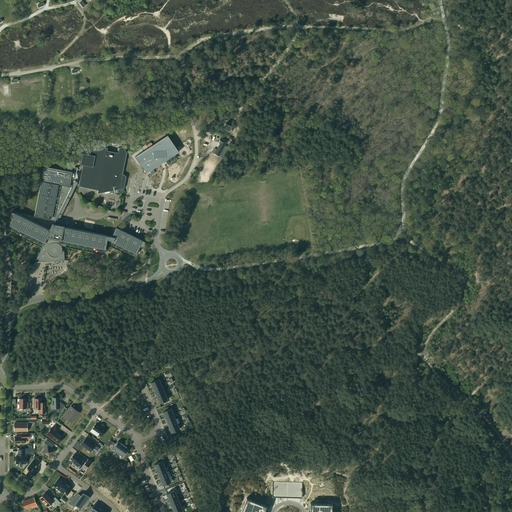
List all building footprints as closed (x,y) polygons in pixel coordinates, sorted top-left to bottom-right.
[(147,173),(176,153),(165,137),(135,157),(147,173)] [(214,149),(212,153),(219,156),(224,146),(227,141),(221,138),(218,142),(220,143),(216,150),(214,149)] [(224,146),(219,156),(223,159),(229,148),(224,146)] [(83,165),(79,183),(78,186),(98,190),(97,193),(124,189),(126,176),(122,174),(126,155),(127,153),(123,147),(119,148),(118,153),(107,151),(107,148),(85,152),(85,154),(83,153),(80,164),(83,165)] [(78,186),(79,183),(77,183),(78,182),(74,181),(72,185),(70,184),(72,172),(44,167),(34,216),(34,217),(55,221),(50,230),(12,212),(10,217),(12,218),(7,228),(43,245),(34,262),(60,261),(60,262),(62,261),(64,260),(64,251),(62,251),(62,250),(62,249),(62,248),(61,247),(61,246),(60,245),(65,246),(66,244),(105,252),(107,239),(112,241),(111,244),(135,256),(140,246),(142,247),(145,242),(116,228),(111,238),(108,236),(108,235),(62,227),(56,226),(76,186),(78,186)] [(159,380),(151,383),(153,388),(161,385),(159,380)] [(161,385),(153,388),(155,393),(163,390),(161,385)] [(163,390),(155,393),(157,398),(165,395),(163,390)] [(165,395),(157,398),(159,403),(167,400),(165,395)] [(52,404),(51,404),(51,408),(58,408),(59,412),(61,411),(65,405),(62,403),(59,403),(59,398),(52,398),(52,404)] [(26,399),(19,399),(19,408),(28,408),(28,403),(27,401),(26,401),(26,399)] [(42,399),(35,399),(34,409),(39,409),(39,413),(45,413),(45,406),(41,406),(42,399)] [(75,410),(71,407),(64,416),(68,418),(68,420),(72,423),(78,414),(74,411),(75,410)] [(165,411),(163,412),(165,417),(173,414),(171,409),(169,410),(165,411)] [(173,414),(165,417),(167,422),(175,419),(173,414)] [(175,419),(167,422),(169,427),(177,424),(175,419)] [(27,423),(14,423),(14,431),(27,431),(27,423)] [(96,423),(92,429),(95,432),(94,434),(97,436),(98,434),(101,436),(106,430),(103,428),(104,426),(101,424),(100,426),(96,423)] [(51,428),(47,435),(58,443),(63,436),(56,431),(59,427),(55,424),(52,428),(51,428)] [(177,424),(169,427),(171,433),(179,429),(177,424)] [(22,437),(15,437),(15,444),(24,443),(24,439),(31,439),(30,433),(21,434),(22,437)] [(86,437),(81,444),(91,451),(94,447),(98,450),(100,447),(86,437)] [(47,445),(41,453),(49,459),(55,451),(51,448),(54,445),(46,440),(44,443),(47,445)] [(118,441),(112,449),(118,453),(124,445),(121,443),(120,443),(118,441)] [(124,445),(118,453),(123,457),(128,449),(126,447),(127,447),(124,445)] [(18,456),(17,456),(17,464),(26,464),(26,456),(25,456),(25,453),(27,454),(27,453),(34,453),(34,449),(25,449),(25,450),(18,450),(18,456)] [(77,457),(74,455),(70,459),(74,461),(72,463),(80,469),(85,462),(77,456),(77,457)] [(30,470),(26,476),(32,480),(38,472),(34,470),(39,464),(33,460),(27,468),(30,470)] [(162,462),(154,465),(156,470),(164,467),(162,462)] [(164,467),(156,470),(158,475),(166,472),(164,467)] [(166,472),(158,475),(161,480),(169,477),(166,472)] [(169,477),(161,480),(163,485),(171,482),(169,477)] [(69,486),(59,478),(54,485),(58,487),(58,488),(67,495),(70,490),(67,488),(69,486)] [(302,484),(273,483),(272,499),(302,499),(302,484)] [(174,491),(166,494),(168,499),(176,496),(174,491)] [(39,498),(48,507),(52,504),(55,508),(60,503),(55,497),(52,500),(45,493),(39,498)] [(77,496),(70,502),(75,505),(77,503),(82,506),(89,497),(83,493),(80,498),(77,496)] [(176,496),(168,499),(171,504),(179,501),(176,496)] [(34,498),(23,502),(25,509),(32,506),(32,508),(37,506),(34,498)] [(247,498),(241,511),(264,511),(267,506),(247,498)] [(179,501),(171,504),(173,509),(181,506),(179,501)] [(100,506),(96,503),(92,508),(93,508),(91,511),(106,511),(99,507),(100,506)] [(331,511),(332,504),(310,503),(310,511),(331,511)]
